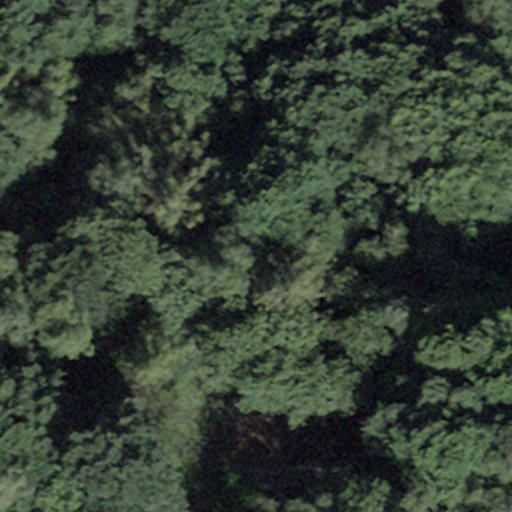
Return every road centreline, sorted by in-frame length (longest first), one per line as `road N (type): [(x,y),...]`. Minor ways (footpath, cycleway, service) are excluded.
road 1 (track): [(31,0),(471,314),(511,326)]
road 2 (track): [(511,463),(234,475),(0,387)]
